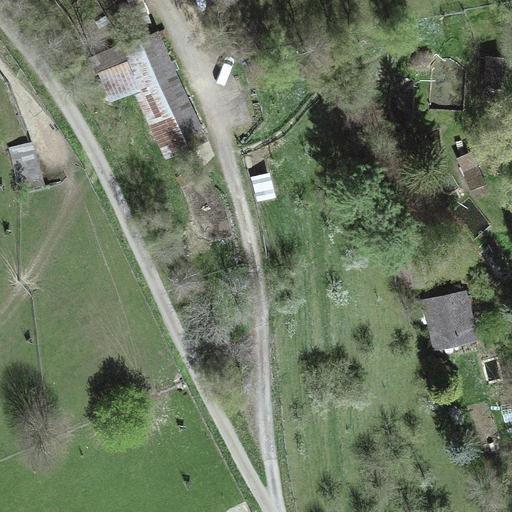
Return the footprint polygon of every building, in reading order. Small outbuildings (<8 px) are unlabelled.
[(134,90),(164,155),(202,136),(172,73),(156,35),(118,50),(125,67),(96,79),(106,102),(134,90)] [(486,59),(482,89),(498,91),(502,61),(486,59)] [(26,140),(4,145),(14,187),(36,181),(26,140)] [(473,156),(458,161),(471,196),(485,190),(473,156)] [(394,262),(400,287),(421,282),(415,257),(394,262)] [(436,339),(471,330),(459,285),(447,288),(450,299),(427,305),(436,339)]
